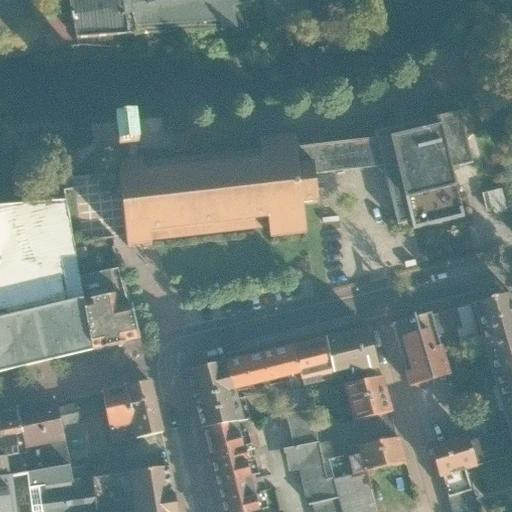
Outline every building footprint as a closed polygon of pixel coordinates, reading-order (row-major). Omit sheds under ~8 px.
[(75,0),(79,35),(249,26),(246,4),(256,3),(255,0),(75,0)] [(466,222),(454,171),(474,166),(459,106),(375,125),(379,142),(302,151),(305,175),(323,174),(387,168),(400,229),(417,226),(419,233),(466,222)] [(119,159),(128,247),(156,244),(156,241),(271,228),(272,237),(309,233),(306,203),(325,201),(323,174),(305,175),(302,151),(301,136),(261,139),(262,148),(148,161),(147,157),(142,157),(142,151),(139,117),(118,119),(119,146),(124,146),(124,153),(124,159),(119,159)] [(493,214),(511,209),(511,204),(508,188),(488,192),(493,214)] [(0,253),(73,249),(68,200),(0,203),(0,253)] [(0,253),(0,304),(84,298),(82,276),(73,249),(0,253)] [(115,272),(82,276),(84,298),(0,304),(0,373),(146,340),(138,310),(121,314),(115,272)] [(511,299),(510,294),(473,305),(510,432),(511,437),(511,299)] [(394,326),(413,388),(453,376),(441,335),(465,328),(459,309),(394,326)] [(370,328),(328,338),(337,374),(357,370),(358,374),(379,369),(370,328)] [(328,338),(297,346),(304,375),(306,382),(337,374),(328,338)] [(304,375),(297,346),(233,362),(240,391),(304,375)] [(240,391),(233,362),(188,372),(203,429),(240,420),(246,419),(240,391)] [(384,377),(345,386),(354,423),(392,415),(384,377)] [(129,391),(138,443),(163,439),(154,387),(129,391)] [(136,431),(129,391),(103,395),(110,436),(136,431)] [(59,403),(19,411),(24,435),(31,474),(49,472),(71,468),(59,403)] [(19,411),(0,414),(0,438),(24,435),(19,411)] [(289,415),(296,449),(320,444),(313,411),(289,415)] [(262,511),(240,420),(203,429),(223,511),(262,511)] [(471,443),(478,467),(511,457),(511,437),(510,432),(471,443)] [(469,437),(433,448),(442,478),(465,471),(478,467),(471,443),(469,437)] [(398,439),(361,447),(366,473),(404,465),(398,439)] [(342,499),(338,481),(328,484),(320,444),(296,449),(287,451),(291,472),(301,470),(309,506),(315,505),(342,499)] [(0,460),(0,479),(13,478),(10,459),(0,460)] [(180,511),(172,468),(95,481),(100,511),(180,511)] [(465,471),(442,478),(449,499),(472,492),(465,471)] [(0,479),(0,511),(100,511),(95,481),(51,487),(49,472),(31,474),(13,478),(0,479)] [(344,511),(380,511),(372,474),(338,481),(342,499),(344,511)] [(449,499),(453,511),(478,511),(472,492),(449,499)] [(344,511),(342,499),(315,505),(316,511),(344,511)]
